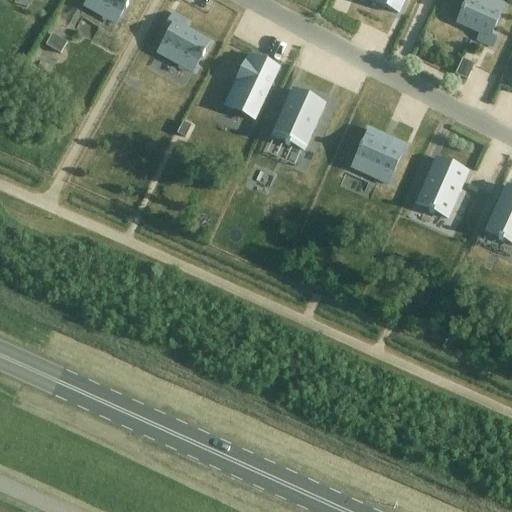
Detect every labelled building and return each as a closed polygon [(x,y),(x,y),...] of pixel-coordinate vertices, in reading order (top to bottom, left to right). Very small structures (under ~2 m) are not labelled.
[(123,0),(85,0),(113,17),(123,0)] [(369,0),(368,2),(397,15),(403,0),(369,0)] [(461,14),(457,24),(480,34),(477,41),(492,48),(496,38),(491,35),(501,14),(469,0),(467,0),(463,9),(462,9),(460,14),(461,14)] [(172,28),(160,48),(196,68),(201,58),(202,59),(205,54),(203,54),(209,44),(183,30),(187,24),(172,16),(167,25),(172,28)] [(232,52),(243,52),(243,29),(231,30),(232,52)] [(67,45),(54,37),(47,47),(61,55),(67,45)] [(241,85),(232,104),(256,115),(278,70),(249,56),(246,64),(244,63),(243,65),(245,66),(237,81),(236,80),(235,82),(241,85)] [(462,61),(455,76),(467,81),(474,66),(462,61)] [(293,92),(272,139),(285,145),(285,146),(289,148),(290,147),(303,152),(323,105),(293,92)] [(183,124),(177,135),(185,139),(190,128),(183,124)] [(359,153),(354,163),(391,179),(405,147),(390,141),(383,137),(368,131),(361,148),(360,147),(358,152),(359,153)] [(436,160),(416,207),(429,213),(428,214),(433,216),(433,215),(446,220),(467,173),(436,160)] [(511,190),(507,188),(485,234),(498,240),(498,241),(502,243),(503,242),(511,246),(511,190)]
